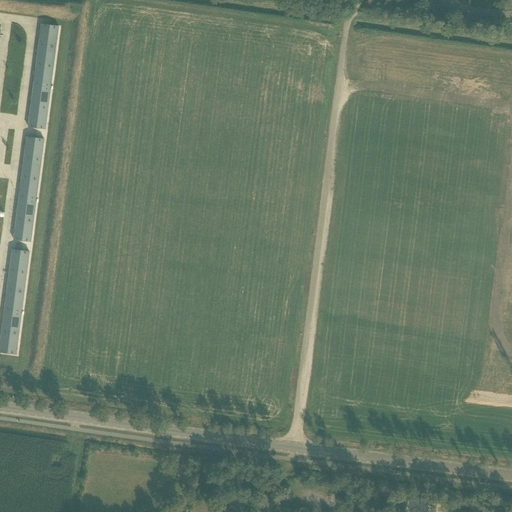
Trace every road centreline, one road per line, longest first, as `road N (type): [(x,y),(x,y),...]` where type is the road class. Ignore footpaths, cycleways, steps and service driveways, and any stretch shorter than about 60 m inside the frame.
road 1 (unclassified): [(291,448),(352,11)]
road 2 (tertiary): [(291,448),(0,407)]
road 3 (tertiary): [(511,476),(291,448)]
